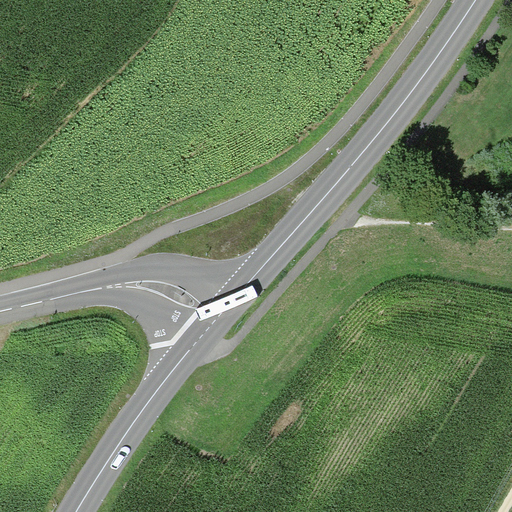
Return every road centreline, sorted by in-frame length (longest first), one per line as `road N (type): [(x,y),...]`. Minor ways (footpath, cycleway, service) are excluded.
road 1 (tertiary): [(475,0),(407,96),(219,316)]
road 2 (tertiary): [(219,316),(76,511)]
road 3 (unclassified): [(0,310),(138,283),(170,289),(219,316)]
